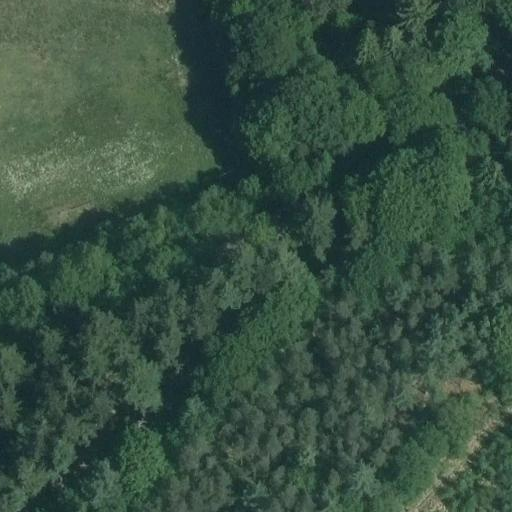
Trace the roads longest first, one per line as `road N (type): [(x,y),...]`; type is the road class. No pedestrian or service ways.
road 1 (tertiary): [(0,348),(389,173),(457,125),(511,72)]
road 2 (track): [(511,248),(435,231),(389,173)]
road 3 (track): [(324,54),(355,190)]
